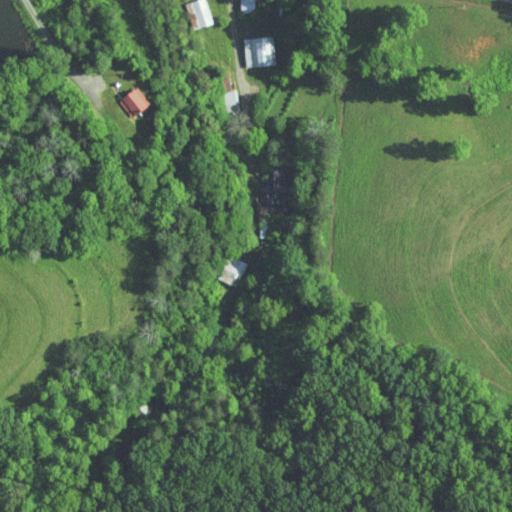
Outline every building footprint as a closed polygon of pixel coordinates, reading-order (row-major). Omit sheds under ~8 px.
[(174,0),(182,23),(204,17),(198,0),(174,0)] [(232,31),(233,60),(263,59),(262,30),(232,31)] [(127,110),(142,98),(129,82),(114,93),(127,110)] [(251,198),(264,197),(265,204),(282,203),(280,164),(256,166),(257,180),(250,181),(251,198)] [(226,280),(235,255),(215,248),(207,273),(226,280)]
